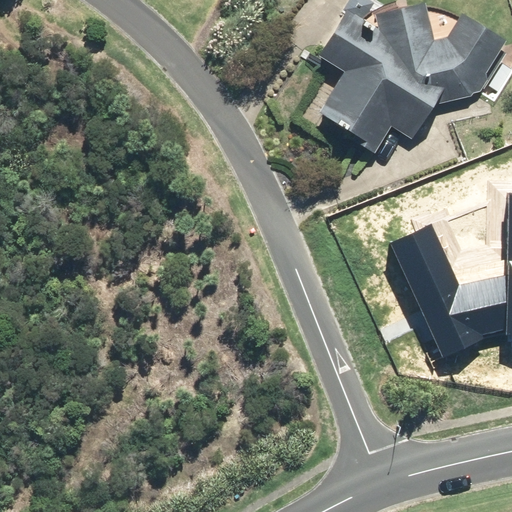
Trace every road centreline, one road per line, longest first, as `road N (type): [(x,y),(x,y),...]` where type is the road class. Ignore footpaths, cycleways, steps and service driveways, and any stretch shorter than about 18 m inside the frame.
road 1 (residential): [(119,0),(190,71),(252,171),(382,483)]
road 2 (residential): [(382,483),(511,448)]
